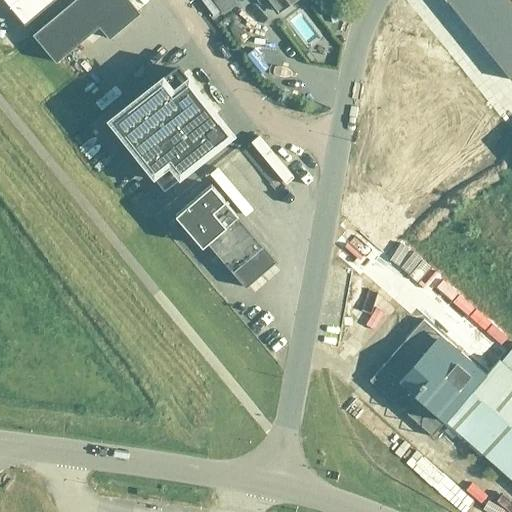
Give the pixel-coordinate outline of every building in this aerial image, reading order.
[(1,0),(23,26),(54,0),(1,0)] [(98,28),(108,40),(140,14),(127,0),(74,0),(32,36),(55,64),(98,28)] [(230,0),(208,0),(220,16),(234,5),(230,0)] [(297,0),(256,0),(260,5),(264,5),(268,2),(276,13),(288,4),(292,5),(298,0),(297,0)] [(444,0),(511,82),(511,81),(511,1),(511,0),(444,0)] [(505,126),(422,23),(390,49),(403,64),(382,81),(389,89),(379,97),(405,129),(367,159),(380,175),(361,190),(387,222),(505,126)] [(113,121),(164,184),(227,133),(176,70),(113,121)] [(209,185),(174,216),(201,248),(206,244),(244,289),(275,262),(209,185)] [(492,294),(503,278),(484,265),(472,281),(492,294)] [(511,373),(498,361),(485,376),(423,321),(369,382),(432,438),(445,422),(511,480),(511,373)]
